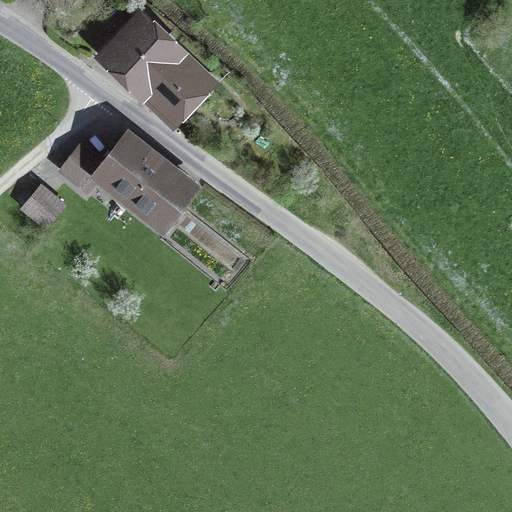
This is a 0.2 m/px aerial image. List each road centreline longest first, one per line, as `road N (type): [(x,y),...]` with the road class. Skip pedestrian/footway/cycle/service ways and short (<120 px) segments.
road 1 (tertiary): [(0,17),(401,313),(511,423)]
road 2 (track): [(108,92),(0,192)]
